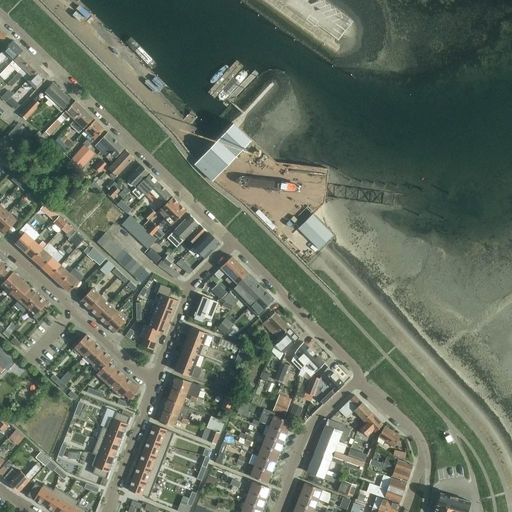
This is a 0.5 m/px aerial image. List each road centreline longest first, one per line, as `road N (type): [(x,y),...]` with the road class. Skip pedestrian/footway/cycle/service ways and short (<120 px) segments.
road 1 (residential): [(232,243),(0,12)]
road 2 (residential): [(154,380),(0,242)]
road 3 (residential): [(359,379),(232,243)]
road 4 (residential): [(154,380),(188,289),(232,243)]
road 5 (residential): [(278,511),(302,435),(359,379)]
road 6 (residential): [(107,511),(154,380)]
